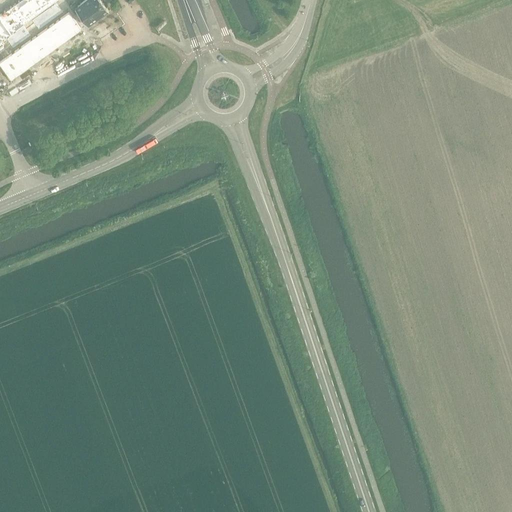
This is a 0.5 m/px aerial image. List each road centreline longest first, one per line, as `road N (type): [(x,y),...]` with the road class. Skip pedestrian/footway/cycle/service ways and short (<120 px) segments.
road 1 (secondary): [(253,172),(369,511)]
road 2 (unclassified): [(0,114),(146,37)]
road 3 (secondary): [(34,194),(158,133)]
